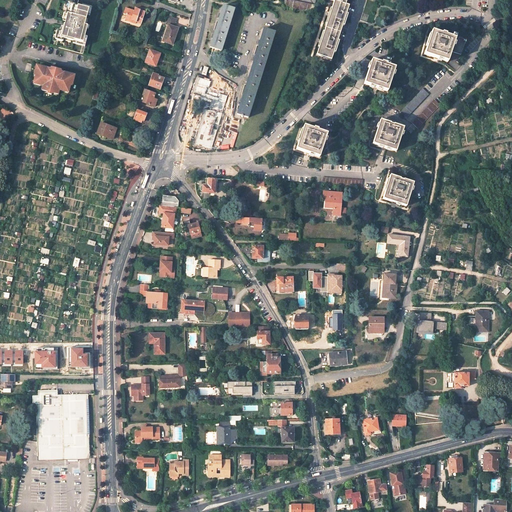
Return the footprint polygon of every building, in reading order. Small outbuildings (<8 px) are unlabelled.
[(65,0),(64,8),(66,8),(68,2),(73,3),(74,2),(67,0),(65,0)] [(314,5),(289,0),(286,0),(285,7),(313,13),(314,5)] [(345,17),(346,13),(348,6),(345,4),(346,0),(330,0),(333,1),(330,13),(321,41),(316,55),(331,60),(335,48),(336,48),(338,43),(336,43),(343,21),(345,22),(346,17),(345,17)] [(366,0),(359,21),(367,23),(374,0),(382,0),(397,4),(397,0),(366,0)] [(81,5),(73,3),(68,2),(66,8),(65,12),(68,13),(66,20),(65,23),(67,23),(66,27),(61,25),(60,30),(58,36),(64,37),(73,40),(74,38),(82,41),(84,35),(87,24),(84,23),(86,14),(87,9),(85,6),(81,5)] [(82,4),(81,5),(85,6),(87,9),(86,14),(88,14),(91,6),(82,4)] [(213,37),(210,47),(221,51),(235,9),(223,5),(220,17),(213,37)] [(126,14),(125,19),(130,20),(131,19),(141,22),(145,11),(134,7),(133,10),(125,7),(123,13),(126,14)] [(172,43),(178,27),(173,25),(168,24),(163,40),(172,43)] [(60,30),(57,29),(55,38),(63,40),(64,37),(58,36),(60,30)] [(239,109),(237,114),(249,118),(275,32),(264,29),(261,36),(254,59),(246,85),(239,109)] [(424,54),(438,58),(448,61),(451,52),(460,55),(465,39),(452,34),(451,37),(445,35),(445,33),(441,32),(440,33),(431,31),(424,54)] [(82,41),(74,38),(73,40),(73,43),(85,46),(87,36),(84,35),(82,41)] [(160,53),(150,49),(145,62),(156,65),(160,53)] [(363,83),(377,88),(387,91),(394,67),(384,64),(385,63),(381,62),(380,63),(371,60),(363,83)] [(40,64),(40,65),(39,69),(35,68),(34,74),(35,74),(34,79),(40,81),(40,83),(43,83),(42,89),(46,90),(46,88),(55,90),(55,92),(58,93),(60,86),(62,87),(63,85),(69,86),(70,82),(72,82),(73,76),(70,75),(71,71),(63,69),(63,71),(59,70),(53,68),(52,71),(49,70),(50,68),(47,67),(47,65),(40,64)] [(153,72),(149,84),(160,88),(164,78),(157,76),(158,74),(153,72)] [(192,91),(191,96),(217,104),(221,91),(197,84),(196,89),(193,88),(192,91)] [(400,112),(405,117),(428,93),(423,88),(400,112)] [(154,105),(157,99),(153,98),(155,92),(145,89),(143,94),(145,95),(143,102),(154,105)] [(418,129),(441,105),(435,100),(413,124),(418,129)] [(146,113),(145,112),(147,107),(138,105),(133,119),(141,122),(142,119),(144,120),(146,113)] [(373,143),(382,146),(396,150),(403,127),(394,124),(394,126),(389,124),(390,123),(380,120),(373,143)] [(97,133),(112,138),(116,127),(100,122),(97,133)] [(317,129),(313,128),(312,129),(303,126),(296,149),(307,153),(319,157),(326,133),(317,130),(317,129)] [(383,198),(397,203),(406,206),(414,182),(404,179),(404,180),(400,179),(400,178),(391,174),(383,198)] [(321,185),(361,188),(362,181),(321,178),(321,185)] [(208,186),(203,186),(201,187),(200,191),(202,192),(202,193),(214,194),(215,179),(209,179),(208,186)] [(329,197),(330,192),(322,191),(321,197),(324,197),(324,207),(332,207),(332,214),(335,215),(339,215),(339,213),(342,213),(344,213),(345,208),(340,208),(340,198),(329,197)] [(176,207),(178,207),(178,201),(162,199),(161,205),(176,207)] [(176,207),(161,205),(159,205),(159,212),(163,212),(162,226),(173,227),(174,213),(175,213),(176,207)] [(242,224),(249,225),(249,226),(254,226),(254,231),(261,232),(262,219),(242,218),(242,219),(242,223),(242,224)] [(201,235),(199,231),(197,225),(196,225),(195,223),(189,225),(188,221),(182,223),(185,231),(186,230),(188,235),(190,234),(192,239),(201,235)] [(188,235),(186,230),(185,231),(182,232),(185,240),(192,239),(190,234),(188,235)] [(174,238),(174,233),(153,231),(153,236),(155,236),(155,239),(154,244),(168,245),(169,238),(174,238)] [(408,256),(409,242),(409,237),(388,235),(387,243),(397,244),(396,257),(401,257),(402,255),(408,256)] [(258,259),(263,259),(262,251),(262,246),(252,246),(252,247),(248,248),(247,246),(239,249),(240,251),(243,255),(252,252),(252,254),(252,259),(258,259)] [(263,259),(258,259),(258,262),(269,263),(269,251),(262,251),(263,259)] [(160,267),(162,267),(162,277),(170,277),(172,257),(161,257),(160,267)] [(207,259),(207,267),(204,267),(203,276),(215,276),(215,268),(218,268),(218,259),(207,259)] [(320,292),(327,292),(327,277),(321,277),(321,274),(313,274),(313,272),(308,272),(308,282),(312,282),(312,289),(320,289),(320,292)] [(384,273),(384,280),(383,282),(381,282),(380,297),(395,298),(396,286),(394,286),(394,284),(395,284),(395,274),(384,273)] [(327,277),(327,292),(332,292),(332,290),(341,290),(341,276),(332,276),(332,274),(327,274),(327,277)] [(281,284),(281,292),(292,292),(292,278),(276,278),(277,284),(281,284)] [(208,300),(208,307),(206,307),(205,308),(207,311),(205,311),(205,314),(202,314),(202,312),(198,312),(197,313),(196,312),(195,312),(195,314),(198,321),(220,322),(222,320),(223,318),(224,315),(225,312),(225,310),(217,310),(217,307),(225,307),(224,304),(224,302),(222,299),(227,299),(228,287),(208,287),(208,288),(208,290),(207,291),(206,293),(204,293),(203,293),(198,293),(198,299),(203,300),(204,299),(206,299),(206,300),(208,300)] [(159,293),(154,293),(147,292),(147,291),(140,291),(140,297),(146,297),(146,303),(148,303),(152,303),(151,309),(167,310),(167,304),(169,304),(169,299),(168,299),(168,294),(163,294),(164,292),(159,292),(159,293)] [(204,299),(203,300),(202,301),(196,300),(182,299),(181,310),(179,312),(180,313),(185,313),(186,315),(187,314),(195,314),(195,312),(196,312),(197,313),(198,312),(202,312),(202,314),(205,314),(205,311),(207,311),(205,308),(206,307),(208,307),(208,300),(206,300),(206,299),(204,299)] [(476,332),(488,331),(488,311),(476,311),(476,332)] [(248,326),(248,312),(237,312),(237,314),(235,314),(233,312),(228,312),(228,326),(248,326)] [(295,315),(292,315),(292,322),(290,322),(290,329),(308,329),(308,316),(301,316),(300,315),(296,315),(296,316),(295,316),(295,315)] [(377,333),(383,333),(383,318),(368,317),(368,331),(378,332),(377,333)] [(434,333),(434,320),(418,320),(418,333),(434,333)] [(269,344),(269,326),(257,326),(257,344),(269,344)] [(154,342),(154,344),(154,354),(165,354),(164,334),(149,334),(149,341),(154,342)] [(76,360),(76,352),(77,352),(77,348),(65,348),(65,350),(65,365),(78,365),(78,360),(76,360)] [(271,350),(264,350),(264,354),(266,354),(266,360),(261,360),(261,373),(267,373),(279,373),(279,371),(281,371),(281,366),(279,366),(279,356),(271,357),(271,350)] [(328,365),(346,363),(345,351),(327,353),(328,365)] [(476,371),(469,370),(469,373),(455,372),(454,387),(460,388),(460,385),(468,386),(469,379),(475,379),(476,371)] [(15,374),(2,374),(2,381),(0,381),(0,388),(4,388),(4,392),(12,392),(12,388),(13,388),(13,382),(15,382),(15,374)] [(179,375),(165,376),(165,380),(160,380),(159,380),(159,388),(167,388),(167,386),(172,386),(172,387),(179,387),(179,375)] [(149,395),(149,377),(142,377),(142,385),(131,385),(132,390),(134,390),(134,396),(134,398),(143,398),(143,395),(149,395)] [(244,393),(244,395),(252,395),(251,381),(244,381),(244,386),(232,386),(232,393),(244,393)] [(37,458),(89,456),(89,454),(87,395),(56,396),(57,390),(39,390),(39,396),(33,397),(33,404),(36,404),(37,458)] [(292,414),(292,399),(286,399),(286,402),(278,402),(278,409),(281,409),(281,414),(292,414)] [(406,415),(392,414),(392,425),(405,426),(406,415)] [(325,419),(325,434),(339,434),(339,419),(337,419),(337,417),(333,417),(333,419),(325,419)] [(364,434),(371,433),(371,430),(379,429),(378,417),(362,419),(364,434)] [(227,425),(227,420),(217,420),(217,430),(219,431),(219,442),(230,442),(235,442),(235,429),(229,429),(229,425),(227,425)] [(141,438),(152,438),(152,440),(159,440),(159,428),(152,429),(152,427),(141,427),(141,432),(135,432),(135,443),(141,443),(142,440),(141,438)] [(282,431),(282,434),(277,434),(277,436),(278,437),(282,437),(282,440),(293,440),(294,427),(282,427),(282,428),(279,428),(278,429),(278,430),(279,431),(282,431)] [(499,454),(484,453),(483,458),(485,459),(484,470),(496,470),(497,459),(499,460),(499,454)] [(220,476),(225,476),(225,475),(229,475),(229,463),(221,463),(221,460),(221,454),(210,454),(210,461),(214,461),(214,464),(209,464),(209,474),(217,474),(217,471),(220,471),(220,474),(220,476)] [(255,454),(242,454),(241,464),(250,464),(255,465),(255,454)] [(289,463),(289,455),(269,454),(268,463),(289,463)] [(142,466),(152,467),(152,470),(158,470),(158,458),(142,458),(142,457),(136,457),(136,468),(142,468),(142,466)] [(463,471),(461,458),(448,460),(449,465),(451,465),(452,473),(463,471)] [(183,461),(175,461),(175,464),(170,464),(170,469),(172,469),(172,475),(178,475),(178,472),(183,472),(183,473),(188,473),(188,459),(183,459),(183,461)] [(426,465),(425,471),(422,471),(421,476),(419,476),(415,479),(415,483),(417,484),(416,487),(427,488),(427,486),(429,486),(430,478),(432,478),(433,466),(426,465)] [(389,473),(391,486),(392,489),(390,490),(391,496),(395,496),(398,496),(398,495),(402,494),(402,488),(400,488),(400,484),(402,484),(401,479),(399,479),(398,471),(389,473)] [(388,495),(386,484),(380,485),(379,479),(367,481),(370,499),(378,498),(378,497),(388,495)] [(352,489),(345,490),(347,498),(352,497),(354,508),(362,507),(359,492),(353,493),(352,489)] [(483,505),(482,511),(504,511),(505,501),(493,499),(493,506),(483,505)] [(461,511),(451,511),(443,511),(442,511),(469,511),(470,503),(462,503),(461,511)]
